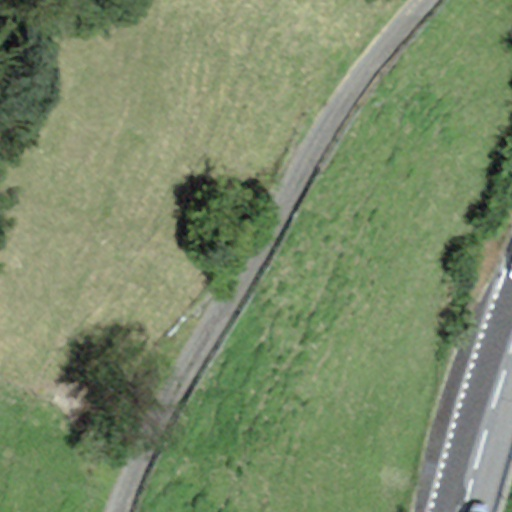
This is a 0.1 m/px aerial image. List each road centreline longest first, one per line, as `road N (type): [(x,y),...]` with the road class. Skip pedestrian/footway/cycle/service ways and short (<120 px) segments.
road 1 (track): [(115,511),(167,398),(340,97),(419,0)]
road 2 (secondary): [(511,352),(464,511)]
